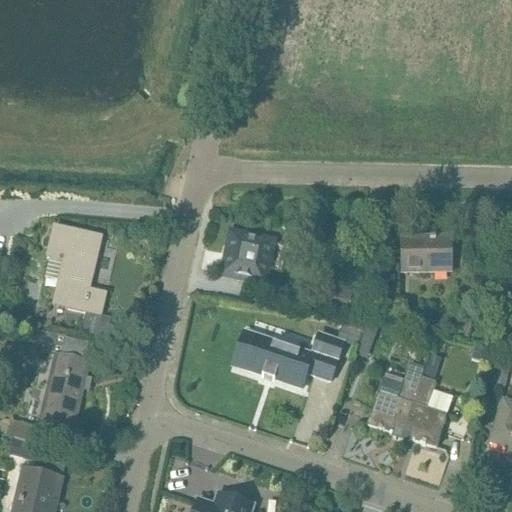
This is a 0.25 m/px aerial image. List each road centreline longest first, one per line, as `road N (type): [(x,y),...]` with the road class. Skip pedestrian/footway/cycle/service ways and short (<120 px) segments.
road 1 (unclassified): [(200,176),(511,180)]
road 2 (residential): [(437,511),(147,417)]
road 3 (residential): [(147,417),(200,176)]
road 4 (track): [(227,0),(192,162),(200,176)]
